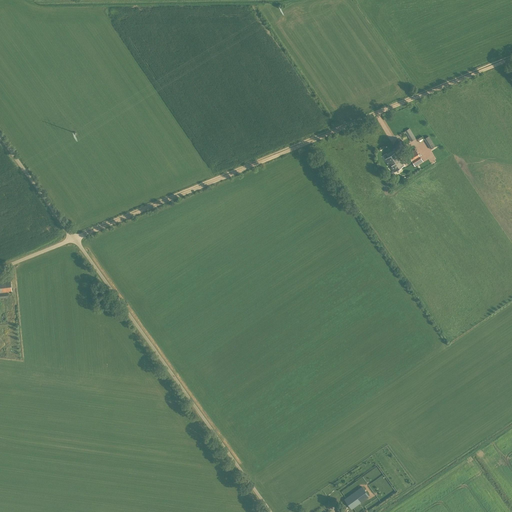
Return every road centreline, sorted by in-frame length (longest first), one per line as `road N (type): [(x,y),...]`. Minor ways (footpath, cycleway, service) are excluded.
road 1 (track): [(511,58),(74,238)]
road 2 (unclassified): [(269,511),(74,238)]
road 3 (unclassified): [(74,238),(0,135)]
